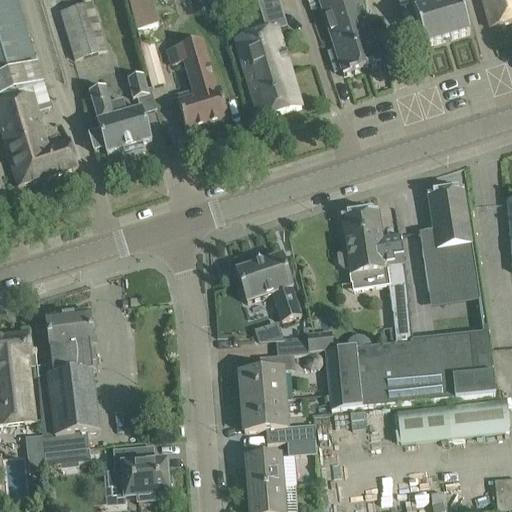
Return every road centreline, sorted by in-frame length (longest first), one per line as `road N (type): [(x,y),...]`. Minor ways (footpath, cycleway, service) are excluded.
road 1 (residential): [(210,511),(193,313),(172,226)]
road 2 (residential): [(111,245),(47,0)]
road 3 (tertiary): [(172,226),(351,169)]
road 4 (residential): [(351,169),(300,0)]
road 5 (tertiary): [(351,169),(511,117)]
